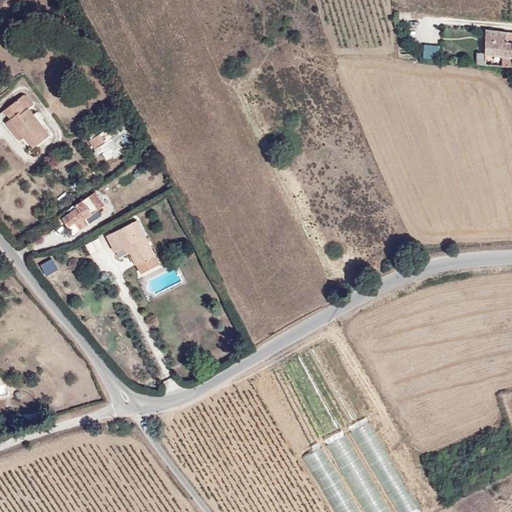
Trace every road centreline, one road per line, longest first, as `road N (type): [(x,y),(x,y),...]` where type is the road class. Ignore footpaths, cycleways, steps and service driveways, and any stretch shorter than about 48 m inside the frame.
road 1 (residential): [(511,256),(406,274),(206,386),(130,405)]
road 2 (residential): [(0,240),(130,405)]
road 3 (residential): [(130,405),(0,447)]
road 4 (unclassified): [(208,511),(130,405)]
